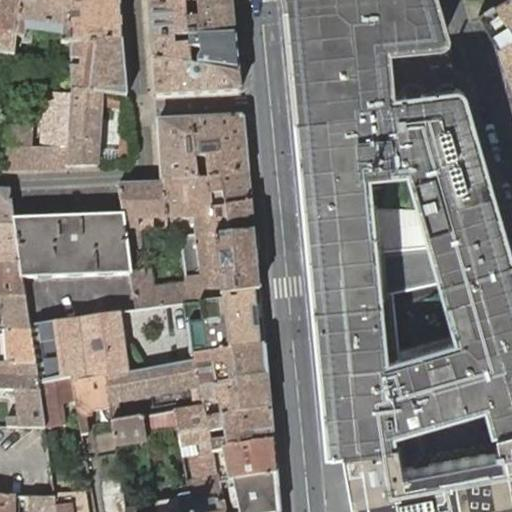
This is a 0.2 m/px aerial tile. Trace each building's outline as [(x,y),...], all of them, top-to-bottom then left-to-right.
[(0,0),(0,39),(5,40),(3,55),(14,56),(16,41),(16,38),(20,0),(0,0)] [(71,0),(20,0),(16,38),(16,41),(31,43),(33,24),(63,28),(61,43),(71,44),(71,43),(71,0)] [(71,0),(71,43),(88,43),(97,43),(122,41),(119,0),(71,0)] [(148,0),(153,60),(191,67),(188,38),(183,0),(148,0)] [(183,0),(188,38),(235,34),(231,0),(183,0)] [(313,261),(316,296),(328,426),(330,427),(332,451),(344,450),(393,444),(390,425),(490,395),(499,428),(511,424),(511,255),(464,91),(463,89),(462,88),(461,87),(460,87),(459,87),(458,86),(457,86),(390,95),(385,43),(440,37),(441,37),(442,37),(443,37),(444,36),(445,36),(445,35),(446,35),(446,34),(446,33),(447,33),(447,32),(447,31),(447,30),(438,0),(290,0),(288,1),(313,261)] [(511,0),(502,0),(480,13),(499,46),(511,38),(511,0)] [(191,67),(239,77),(235,34),(188,38),(191,67)] [(511,38),(499,46),(511,81),(511,38)] [(71,43),(71,44),(71,58),(70,65),(72,90),(81,91),(91,93),(103,94),(127,97),(122,41),(97,43),(88,43),(71,43)] [(191,67),(153,60),(156,97),(239,93),(240,91),(239,77),(191,67)] [(81,91),(72,90),(72,95),(67,168),(97,167),(106,166),(126,165),(132,160),(131,158),(130,138),(120,138),(120,147),(99,148),(102,104),(104,104),(104,105),(128,110),(127,97),(103,94),(91,93),(81,91)] [(46,93),(45,102),(43,149),(42,169),(67,168),(72,95),(46,93)] [(208,180),(208,181),(248,174),(243,120),(241,118),(191,120),(195,159),(205,157),(208,180)] [(195,159),(191,120),(158,122),(162,181),(198,180),(195,159)] [(33,128),(6,127),(1,170),(32,169),(32,148),(33,128)] [(43,149),(32,148),(32,169),(42,169),(43,149)] [(198,180),(208,180),(205,157),(195,159),(198,180)] [(210,195),(213,209),(224,208),(251,204),(248,174),(208,181),(210,195)] [(197,246),(215,244),(215,238),(213,209),(210,195),(208,181),(208,180),(198,180),(162,181),(162,184),(119,186),(123,216),(125,229),(126,243),(139,243),(139,229),(139,219),(194,217),(196,235),(180,238),(182,248),(197,246)] [(0,225),(15,226),(14,220),(10,190),(0,189),(0,225)] [(228,237),(254,233),(251,204),(224,208),(213,209),(215,238),(228,237)] [(19,263),(22,279),(130,275),(130,273),(128,256),(127,250),(126,243),(125,229),(123,216),(14,220),(15,226),(19,263)] [(0,262),(19,263),(15,226),(0,225),(0,262)] [(215,244),(221,296),(232,295),(259,291),(254,233),(228,237),(215,238),(215,244)] [(130,275),(136,311),(165,307),(180,305),(204,302),(222,299),(221,296),(215,244),(197,246),(201,276),(185,278),(185,283),(154,287),(151,270),(130,273),(130,275)] [(0,262),(0,296),(3,297),(25,298),(22,279),(19,263),(0,262)] [(204,302),(180,305),(186,363),(195,361),(194,357),(264,347),(263,329),(261,308),(259,291),(232,295),(221,296),(222,299),(204,302)] [(0,303),(4,303),(6,331),(30,332),(29,327),(25,298),(3,297),(0,296),(0,303)] [(30,332),(32,346),(42,345),(62,342),(65,358),(45,362),(48,383),(72,378),(73,384),(104,379),(130,374),(120,314),(29,327),(30,332)] [(6,331),(4,331),(7,364),(35,365),(32,346),(30,332),(6,331)] [(62,342),(42,345),(45,362),(65,358),(62,342)] [(194,357),(195,361),(197,370),(199,378),(200,385),(201,390),(267,377),(264,347),(194,357)] [(130,374),(104,379),(109,403),(117,401),(191,387),(200,385),(199,378),(197,370),(195,361),(186,363),(165,367),(130,374)] [(38,384),(35,365),(7,364),(1,364),(0,363),(0,390),(14,390),(17,418),(6,419),(7,428),(10,427),(45,429),(42,409),(38,384)] [(267,377),(201,390),(203,402),(204,406),(206,419),(221,417),(271,409),(267,377)] [(48,383),(38,384),(42,409),(45,429),(79,422),(78,414),(73,384),(72,378),(48,383)] [(104,379),(73,384),(78,414),(85,413),(92,412),(110,409),(109,403),(104,379)] [(191,387),(195,408),(204,406),(203,402),(201,390),(200,385),(191,387)] [(117,401),(109,403),(110,409),(112,423),(121,421),(117,401)] [(174,410),(174,411),(177,426),(181,450),(188,448),(189,453),(194,480),(187,481),(188,486),(189,495),(185,495),(187,504),(191,503),(192,511),(225,511),(220,483),(219,475),(217,475),(216,472),(214,458),(213,452),(211,440),(209,432),(206,419),(204,406),(195,408),(174,410)] [(221,417),(206,419),(209,432),(223,430),(225,438),(211,440),(213,452),(223,450),(227,449),(274,442),(271,409),(221,417)] [(174,411),(141,417),(144,432),(177,426),(174,411)] [(85,413),(78,414),(79,422),(82,436),(89,435),(86,419),(92,417),(92,412),(85,413)] [(121,421),(112,423),(116,446),(145,441),(144,432),(141,417),(121,421)] [(393,444),(344,450),(348,469),(355,511),(495,511),(511,509),(511,424),(499,428),(498,429),(501,450),(395,469),(394,461),(393,444)] [(223,450),(229,482),(233,482),(276,475),(274,442),(227,449),(223,450)] [(229,482),(220,483),(225,511),(280,511),(276,475),(233,482),(229,482)] [(157,511),(192,511),(191,503),(187,504),(185,495),(189,495),(188,486),(181,488),(182,496),(181,496),(180,497),(179,497),(178,498),(178,499),(177,500),(177,501),(177,502),(177,503),(157,507),(157,511)] [(55,502),(55,498),(42,500),(28,498),(28,511),(15,511),(16,498),(16,497),(0,496),(0,511),(56,511),(56,507),(55,502)]
